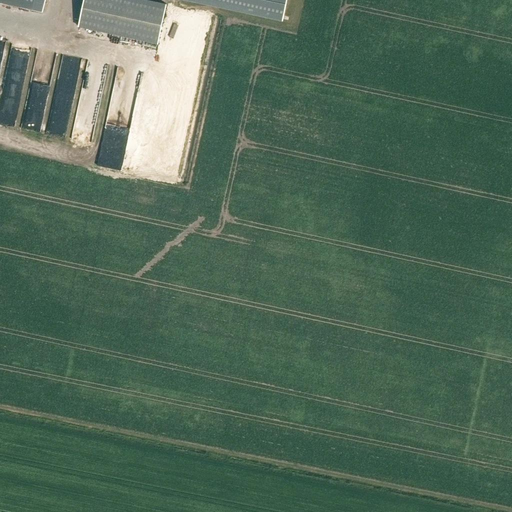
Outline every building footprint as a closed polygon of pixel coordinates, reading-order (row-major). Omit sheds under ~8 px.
[(43,0),(0,0),(41,10),(43,0)] [(167,4),(146,0),(84,0),(79,26),(158,43),(167,4)] [(287,0),(195,0),(283,19),(287,0)] [(176,32),(181,8),(171,6),(165,29),(176,32)] [(123,170),(144,63),(129,61),(128,68),(118,66),(99,165),(123,170)] [(11,119),(17,120),(27,69),(8,65),(0,110),(0,119),(10,121),(11,119)]
